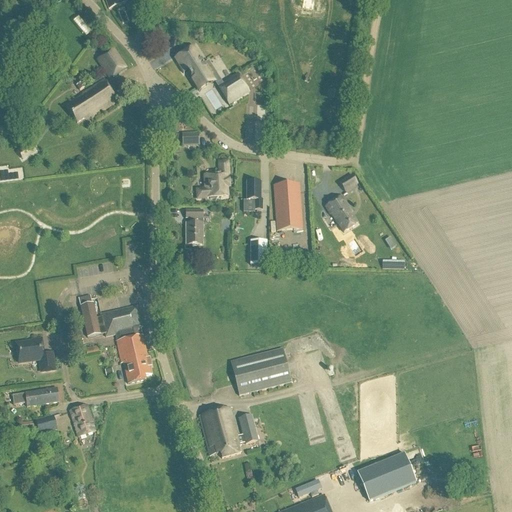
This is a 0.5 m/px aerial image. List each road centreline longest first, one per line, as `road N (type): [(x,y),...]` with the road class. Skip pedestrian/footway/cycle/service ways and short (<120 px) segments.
road 1 (residential): [(170,386),(156,323),(155,88)]
road 2 (track): [(377,0),(355,154),(348,160),(268,152)]
road 3 (residential): [(268,152),(239,148),(155,88)]
road 4 (track): [(77,285),(59,312),(78,408)]
road 5 (residential): [(212,505),(170,386)]
